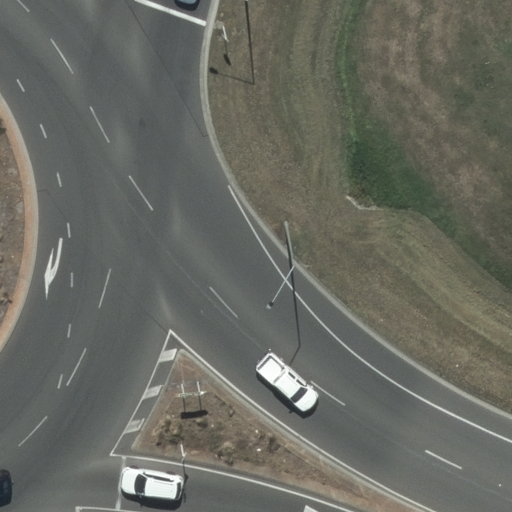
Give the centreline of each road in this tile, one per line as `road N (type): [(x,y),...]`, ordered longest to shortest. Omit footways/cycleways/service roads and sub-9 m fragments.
road 1 (primary): [(109,155),(186,257),(284,363),(396,439),(511,492)]
road 2 (trunk): [(109,155),(117,226),(109,297),(86,364),(47,425),(0,471)]
road 3 (primary): [(135,511),(0,510)]
road 4 (trunk): [(18,0),(89,98)]
